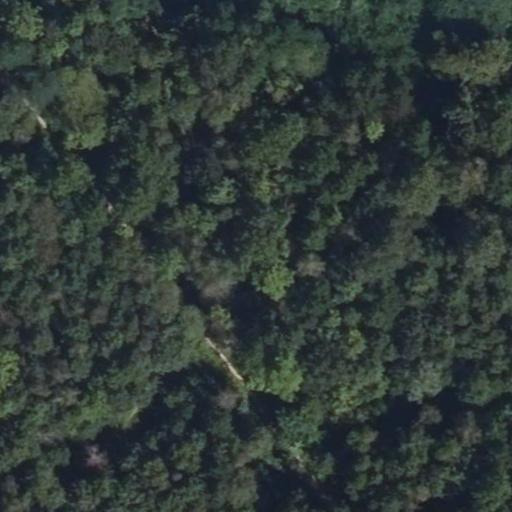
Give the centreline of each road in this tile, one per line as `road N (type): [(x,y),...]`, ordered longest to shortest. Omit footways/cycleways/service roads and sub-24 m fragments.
road 1 (track): [(141,254),(338,511)]
road 2 (unknown): [(141,254),(0,64)]
